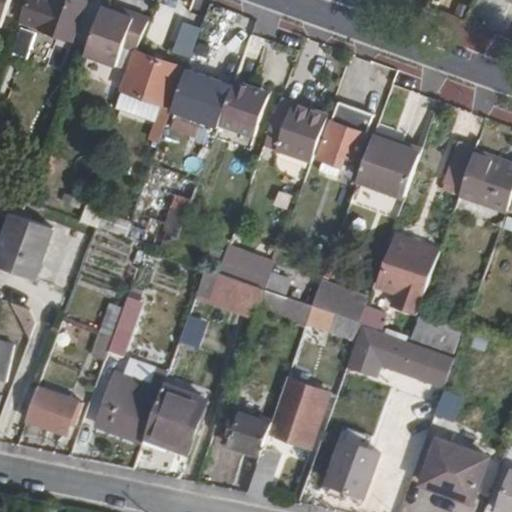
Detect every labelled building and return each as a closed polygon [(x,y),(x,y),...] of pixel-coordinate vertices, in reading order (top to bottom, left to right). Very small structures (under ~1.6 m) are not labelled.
[(0,0),(0,21),(2,22),(10,0),(0,0)] [(84,0),(52,0),(51,0),(32,0),(26,17),(59,31),(56,40),(74,47),(90,2),(84,0)] [(123,13),(105,6),(87,52),(119,64),(125,47),(137,51),(152,17),(139,12),(136,18),(123,13)] [(125,7),(123,13),(136,18),(139,12),(125,7)] [(195,57),(205,27),(188,21),(177,51),(195,57)] [(137,51),(122,89),(162,103),(169,105),(183,68),(137,51)] [(226,109),(239,76),(219,69),(207,103),(226,109)] [(273,89),(239,76),(226,109),(223,121),(257,133),(273,89)] [(313,160),(330,115),(284,98),(267,143),(313,160)] [(341,102),(320,157),(345,166),(349,155),(359,159),(375,114),(341,102)] [(164,131),(174,108),(169,105),(162,103),(153,127),(164,131)] [(408,196),(425,151),(377,134),(361,178),(408,196)] [(463,141),(453,170),(469,176),(473,166),(478,153),(480,146),(463,141)] [(461,196),(510,213),(511,211),(511,206),(511,165),(478,153),(473,166),(469,176),(461,196)] [(172,233),(166,252),(173,254),(187,211),(160,200),(168,177),(156,172),(142,212),(169,224),(167,232),(172,233)] [(58,232),(18,217),(0,266),(0,268),(39,282),(58,232)] [(130,226),(126,237),(145,245),(149,235),(130,226)] [(393,308),(418,317),(440,256),(401,242),(385,287),(399,292),(393,308)] [(257,259),(229,247),(220,272),(267,289),(271,274),(255,268),(257,259)] [(220,272),(209,268),(199,291),(258,313),(261,305),(267,289),(220,272)] [(272,272),(271,274),(267,289),(285,295),(290,279),(272,272)] [(362,324),(370,300),(323,284),(315,306),(317,306),(362,324)] [(285,295),(267,289),(261,305),(311,324),(317,306),(315,306),(285,295)] [(138,318),(125,312),(108,360),(121,365),(138,318)] [(190,316),(185,345),(206,349),(211,320),(190,316)] [(336,318),(331,332),(351,339),(352,333),(358,334),(361,327),(336,318)] [(417,344),(458,359),(465,338),(417,320),(408,341),(417,344)] [(365,324),(350,368),(379,378),(384,364),(407,372),(417,344),(408,341),(365,324)] [(0,381),(9,383),(17,348),(0,344),(0,381)] [(458,359),(417,344),(407,372),(448,387),(458,359)] [(291,381),(275,425),(272,434),(312,449),(326,411),(317,407),(322,393),(291,381)] [(167,382),(149,434),(190,449),(210,398),(167,382)] [(142,442),(158,401),(114,384),(98,425),(142,442)] [(80,404),(40,388),(28,422),(68,436),(80,404)] [(87,406),(80,404),(68,436),(74,439),(87,406)] [(227,444),(262,458),(267,448),(272,434),(275,425),(239,411),(227,444)] [(329,485),(364,498),(382,454),(346,441),(329,485)] [(475,499),(490,458),(441,441),(426,485),(442,492),(443,488),(475,499)] [(262,458),(249,494),(264,498),(281,454),(267,448),(262,458)] [(506,511),(511,511),(511,475),(499,510),(506,511)]
